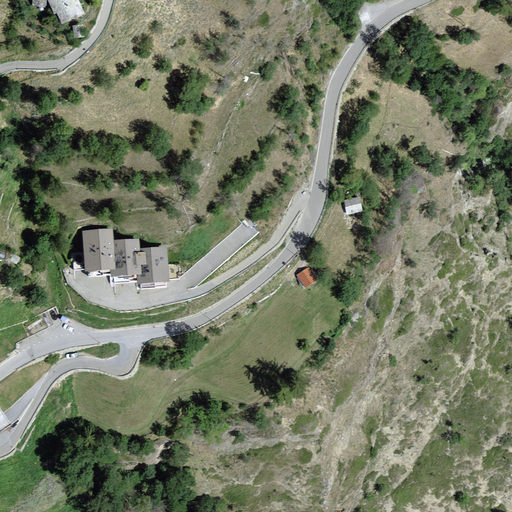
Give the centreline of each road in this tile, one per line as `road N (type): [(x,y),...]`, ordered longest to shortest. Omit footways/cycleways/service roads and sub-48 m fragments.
road 1 (unclassified): [(407,0),(378,16),(335,66),(317,200),(295,246),(207,316),(137,334)]
road 2 (residential): [(137,334),(105,367),(58,366),(0,444)]
road 3 (unclassified): [(137,334),(51,346),(0,372)]
road 4 (residential): [(0,69),(55,64),(78,53),(108,0)]
